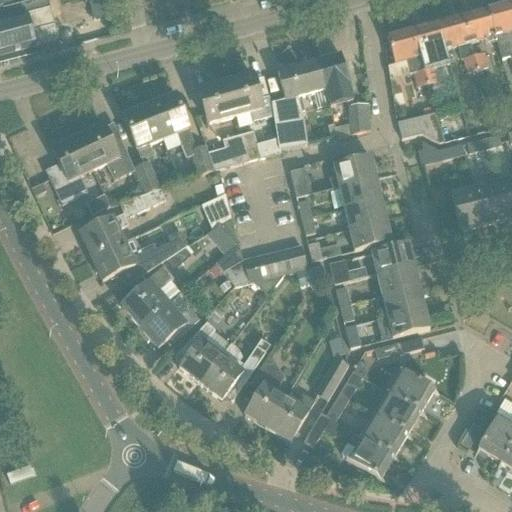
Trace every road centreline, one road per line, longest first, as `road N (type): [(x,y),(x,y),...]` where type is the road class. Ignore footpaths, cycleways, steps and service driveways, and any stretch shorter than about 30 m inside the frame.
road 1 (residential): [(277,502),(289,477),(181,411),(99,330),(0,143)]
road 2 (residential): [(0,94),(350,0)]
road 3 (residential): [(267,240),(253,171),(391,139),(358,0)]
road 4 (tertiary): [(137,453),(96,395),(0,219)]
road 5 (tertiary): [(277,502),(137,453)]
